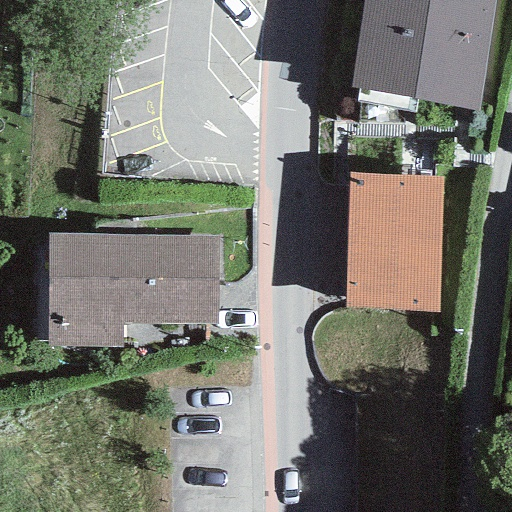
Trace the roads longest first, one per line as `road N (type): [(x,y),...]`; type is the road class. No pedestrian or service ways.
road 1 (tertiary): [(284,511),(297,0)]
road 2 (residential): [(511,148),(479,337)]
